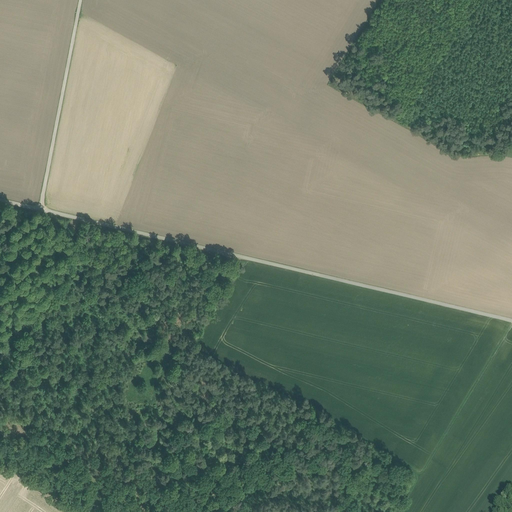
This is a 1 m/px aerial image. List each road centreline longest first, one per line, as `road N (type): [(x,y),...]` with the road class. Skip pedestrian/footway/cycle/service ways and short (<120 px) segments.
road 1 (unclassified): [(0,198),(511,320)]
road 2 (track): [(379,0),(329,83),(453,155),(511,155)]
road 3 (track): [(41,208),(80,0)]
